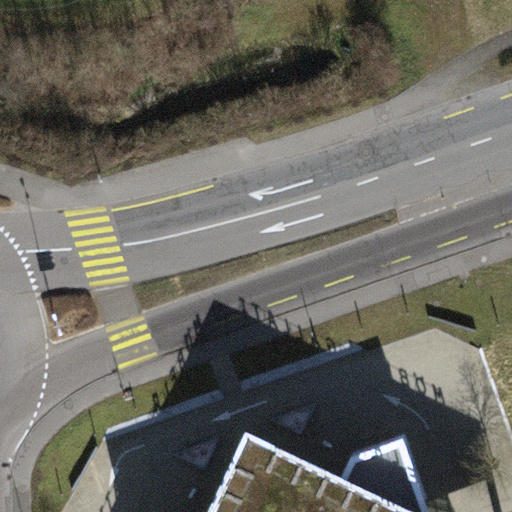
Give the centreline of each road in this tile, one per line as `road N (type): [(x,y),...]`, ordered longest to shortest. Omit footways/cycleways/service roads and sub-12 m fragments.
road 1 (primary): [(6,424),(45,391),(133,344),(511,215)]
road 2 (primary): [(511,138),(174,240),(0,259)]
